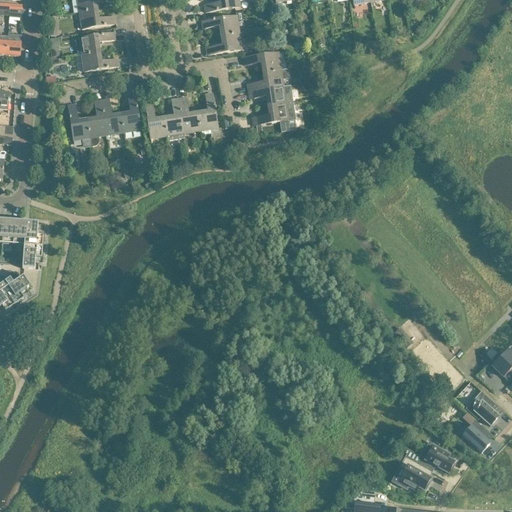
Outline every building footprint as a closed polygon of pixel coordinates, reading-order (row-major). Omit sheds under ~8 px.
[(77,0),(79,14),(97,11),(96,1),(105,0),(77,0)] [(206,14),(216,12),(240,8),(238,0),(220,0),(221,4),(204,6),(206,14)] [(22,12),(22,6),(14,6),(10,5),(10,11),(10,15),(21,16),(22,12)] [(97,11),(79,14),(82,31),(116,25),(115,18),(99,20),(97,11)] [(239,34),(237,24),(243,21),(242,13),(235,14),(236,17),(202,22),(203,30),(220,27),(221,37),(239,34)] [(57,37),(59,20),(51,20),(50,36),(57,37)] [(82,56),(100,54),(98,44),(115,41),(114,34),(79,39),(82,56)] [(239,34),(221,37),(223,46),(206,49),(207,57),(242,51),(239,34)] [(318,46),(324,45),(322,35),(316,36),(318,46)] [(0,55),(7,57),(8,38),(0,37),(0,55)] [(22,39),(12,38),(8,38),(7,57),(20,58),(22,39)] [(59,58),(58,50),(54,47),(49,47),(51,59),(59,58)] [(100,54),(82,56),(85,73),(119,68),(118,60),(101,63),(100,54)] [(263,74),(281,71),(278,54),(244,59),(245,67),(262,64),(263,74)] [(283,88),(282,81),(289,80),(287,70),(281,71),(263,74),(264,83),(248,86),(249,93),(290,87),(283,88)] [(268,107),(292,104),(290,87),(249,93),(250,100),(267,98),(268,107)] [(0,110),(8,111),(10,93),(1,92),(1,94),(0,93),(0,110)] [(219,137),(218,130),(213,95),(205,96),(208,113),(198,114),(201,132),(202,132),(202,136),(211,134),(211,139),(219,137)] [(141,131),(137,107),(136,97),(128,98),(131,115),(121,116),(124,134),(141,131)] [(201,132),(198,114),(189,116),(186,99),(179,100),(185,140),(185,139),(185,135),(201,132)] [(168,142),(185,140),(179,100),(172,101),(174,118),(165,120),(167,138),(168,142)] [(124,134),(121,116),(112,118),(109,101),(102,102),(108,141),(109,140),(108,137),(124,134)] [(106,141),(108,141),(102,102),(95,103),(97,120),(88,121),(91,148),(96,147),(97,146),(98,145),(99,144),(99,143),(99,141),(99,138),(106,137),(106,141)] [(167,138),(165,120),(155,121),(153,104),(145,105),(150,140),(167,138)] [(254,127),(288,122),(295,121),(292,104),(268,107),(269,117),(253,119),(254,127)] [(91,148),(88,121),(78,123),(75,106),(68,107),(73,142),(82,140),(83,149),(91,148)] [(37,236),(38,224),(26,223),(16,222),(14,222),(0,221),(0,308),(31,287),(25,279),(25,270),(35,271),(35,270),(36,258),(42,259),(43,237),(37,236)] [(496,363),(492,367),(503,378),(504,378),(510,372),(511,373),(511,355),(508,352),(501,358),(498,354),(492,360),(496,363)] [(494,404),(481,392),(476,398),(482,404),(472,415),(478,421),(481,419),(490,427),(499,418),(489,409),(494,404)] [(222,416),(218,427),(226,431),(231,420),(222,416)] [(490,435),(476,422),(462,437),(468,442),(466,445),(475,452),(477,450),(482,454),(486,449),(489,446),(487,444),(488,443),(490,445),(491,444),(486,440),(490,435)] [(443,452),(429,444),(418,465),(432,473),(435,468),(438,469),(448,474),(451,470),(452,471),(455,465),(453,465),(454,463),(447,459),(449,456),(442,453),(443,452)] [(418,465),(405,458),(405,459),(400,468),(405,471),(397,485),(406,490),(408,487),(416,492),(418,488),(424,491),(424,490),(426,491),(429,486),(427,485),(430,480),(429,479),(432,473),(418,465)] [(380,511),(381,507),(374,506),(375,497),(376,494),(362,492),(346,509),(354,510),(353,511),(380,511)]
